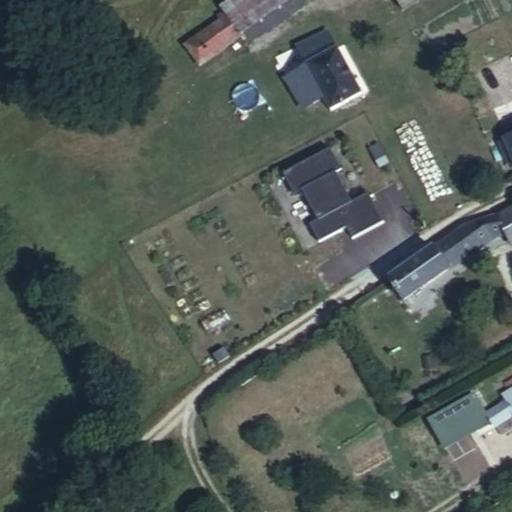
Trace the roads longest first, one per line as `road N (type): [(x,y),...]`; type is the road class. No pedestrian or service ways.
road 1 (unclassified): [(511,201),(482,208),(154,432)]
road 2 (track): [(154,432),(41,511)]
